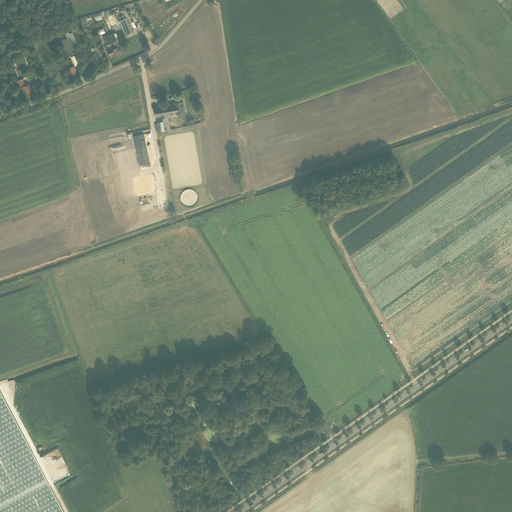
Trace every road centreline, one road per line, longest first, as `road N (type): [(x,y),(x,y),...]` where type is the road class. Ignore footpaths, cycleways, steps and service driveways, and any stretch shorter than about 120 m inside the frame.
road 1 (tertiary): [(239,511),(511,319)]
road 2 (unclassified): [(0,112),(146,57),(202,0)]
road 3 (track): [(219,0),(248,188)]
